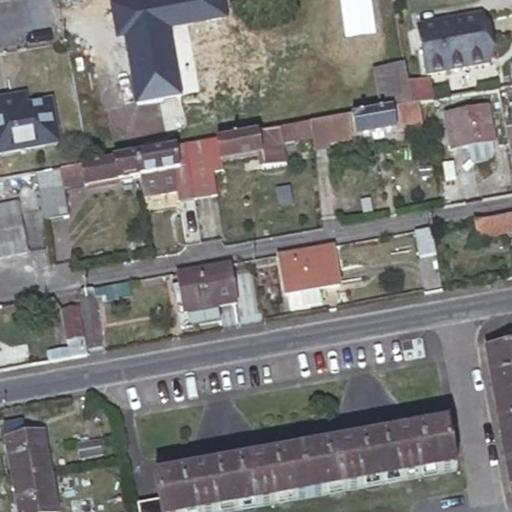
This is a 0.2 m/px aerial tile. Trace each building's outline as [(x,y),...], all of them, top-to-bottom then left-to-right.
[(478,17),(416,28),(425,76),(487,64),(478,17)] [(124,37),(137,105),(180,97),(168,29),(124,37)] [(403,66),(368,72),(375,110),(410,103),(403,66)] [(0,99),(0,152),(59,143),(50,101),(14,107),(12,97),(0,99)] [(327,118),(309,121),(312,136),(314,148),(328,146),(327,141),(398,129),(423,125),(419,102),(410,103),(375,110),(327,118)] [(449,114),(454,147),(492,140),(487,108),(449,114)] [(290,125),(292,139),(312,136),(309,121),(290,125)] [(218,137),(185,143),(193,192),(215,189),(211,168),(223,166),(222,160),(262,154),(263,163),(288,159),(285,140),(292,139),(290,125),(218,137)] [(176,187),(178,195),(193,192),(185,143),(158,147),(135,152),(139,175),(142,193),(176,187)] [(135,152),(86,160),(80,161),(84,184),(139,175),(135,152)] [(80,161),(59,165),(63,188),(84,184),(80,161)] [(35,170),(43,216),(68,212),(63,188),(59,165),(35,170)] [(0,203),(0,254),(28,250),(19,200),(0,203)] [(453,224),(456,243),(508,233),(505,214),(453,224)] [(26,219),(28,248),(46,247),(44,218),(26,219)] [(420,256),(435,253),(431,228),(415,231),(420,256)] [(278,255),(285,294),(288,294),(320,288),(339,285),(332,246),(278,255)] [(183,309),(183,311),(208,306),(236,302),(229,263),(176,273),(178,283),(170,285),(172,291),(179,290),(183,309)] [(320,288),(288,294),(291,309),(322,303),(320,288)] [(80,298),(88,347),(103,344),(94,295),(80,298)] [(69,357),(86,354),(78,305),(61,309),(67,349),(69,357)] [(208,306),(183,311),(183,309),(178,310),(181,326),(211,321),(208,306)] [(511,344),(485,349),(510,487),(511,486),(511,344)] [(53,360),(69,357),(67,349),(48,352),(49,361),(53,360)] [(3,424),(12,478),(50,472),(42,429),(25,432),(23,421),(3,424)] [(156,480),(160,502),(161,511),(218,511),(454,468),(446,428),(156,480)] [(12,478),(18,511),(56,511),(50,472),(12,478)] [(138,511),(161,511),(160,502),(138,506),(138,511)]
